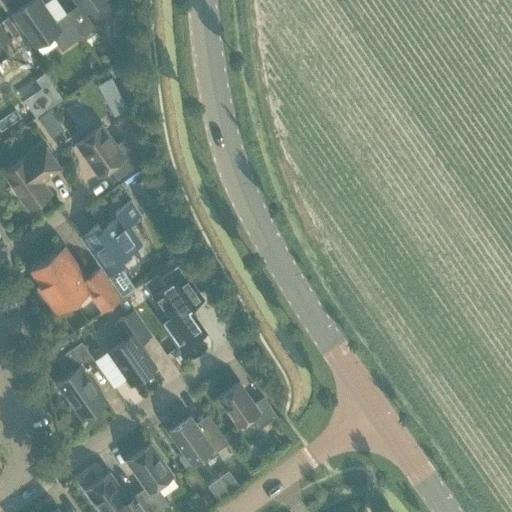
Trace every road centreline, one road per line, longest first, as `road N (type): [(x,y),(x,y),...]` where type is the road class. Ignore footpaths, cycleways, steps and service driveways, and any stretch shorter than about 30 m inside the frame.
road 1 (tertiary): [(374,412),(236,183),(219,126),(204,0)]
road 2 (residential): [(26,485),(254,332)]
road 3 (residential): [(237,511),(374,412)]
road 4 (residential): [(0,366),(26,485)]
road 5 (tertiary): [(444,511),(374,412)]
